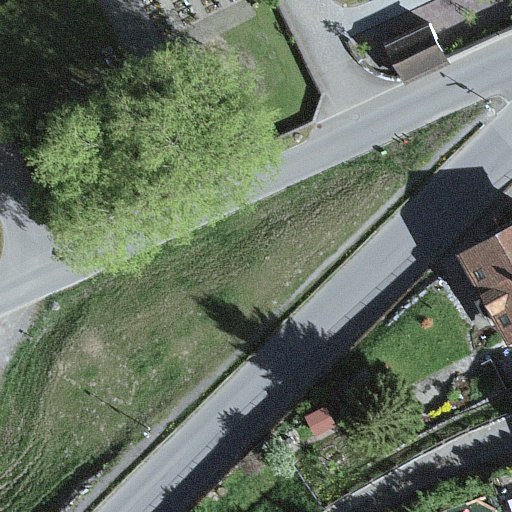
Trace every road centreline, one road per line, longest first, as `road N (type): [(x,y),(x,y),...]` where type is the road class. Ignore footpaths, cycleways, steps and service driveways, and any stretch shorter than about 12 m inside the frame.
road 1 (residential): [(511,62),(0,299)]
road 2 (tertiary): [(511,136),(136,511)]
road 3 (residential): [(511,432),(354,511)]
